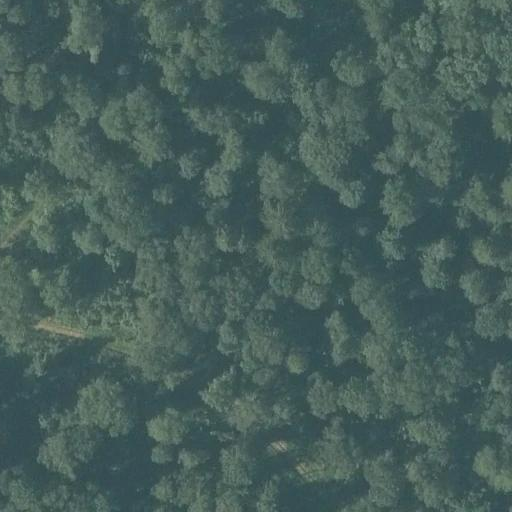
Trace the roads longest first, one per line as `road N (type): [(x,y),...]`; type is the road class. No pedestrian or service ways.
road 1 (track): [(0,312),(115,344),(205,384),(274,443),(332,511)]
road 2 (track): [(0,254),(124,124),(300,0)]
